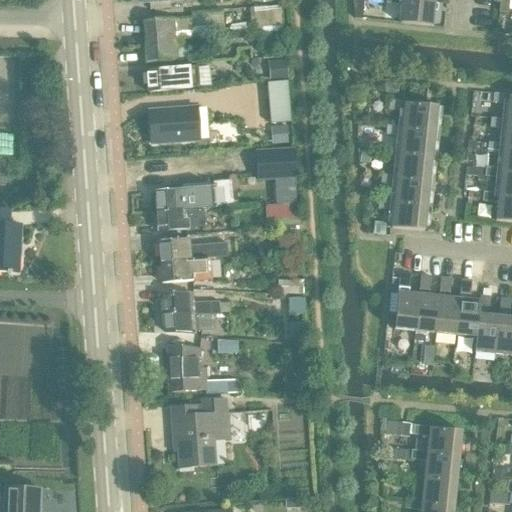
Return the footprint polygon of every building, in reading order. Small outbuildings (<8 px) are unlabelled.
[(401,6),(399,24),(431,27),(434,2),(411,0),(385,0),(385,4),(401,6)] [(499,0),(499,13),(507,13),(508,0),(499,0)] [(190,39),(190,38),(223,36),(221,11),(190,13),(190,18),(172,20),(172,21),(142,23),(145,64),(175,62),(174,49),(182,48),(181,40),(190,39)] [(271,80),(287,78),(285,62),(284,62),(269,63),(271,80)] [(175,70),(146,72),(147,94),(178,91),(177,91),(191,90),(191,89),(197,89),(208,88),(206,69),(195,70),(176,71),(175,70)] [(287,82),(266,84),(269,125),(290,123),(287,82)] [(507,105),(506,121),(505,123),(511,123),(511,98),(508,98),(508,96),(493,94),(492,104),(507,105)] [(403,112),(401,128),(401,130),(433,133),(436,109),(404,105),(404,103),(389,102),(388,111),(403,112)] [(198,142),(196,109),(148,113),(151,145),(198,142)] [(504,130),(503,146),(503,148),(511,148),(511,123),(505,123),(506,121),(490,119),(489,128),(504,130)] [(286,127),(274,128),(276,145),(288,143),(286,127)] [(401,137),(399,153),(399,155),(431,158),(433,133),(401,130),(401,128),(386,127),(385,136),(401,137)] [(502,154),(500,170),(500,173),(511,173),(511,148),(503,148),(503,146),(487,144),(487,153),(502,154)] [(292,151),(256,153),(258,181),(274,180),(294,179),(292,151)] [(361,151),(360,164),(370,165),(371,152),(361,151)] [(398,162),(396,177),(396,180),(428,183),(431,158),(399,155),(399,153),(384,151),(383,160),(398,162)] [(500,179),(498,195),(498,197),(511,198),(511,173),(500,173),(500,170),(485,168),(484,177),(500,179)] [(395,186),(394,202),(393,205),(426,208),(428,183),(396,180),(396,177),(381,176),(380,185),(395,186)] [(196,191),(154,194),(156,214),(186,212),(186,211),(214,208),(213,190),(196,191)] [(497,203),(495,222),(511,223),(511,198),(498,197),(498,195),(482,193),(481,202),(497,203)] [(393,211),(391,230),(423,233),(426,208),(393,205),(394,202),(378,200),(378,209),(393,211)] [(280,229),(282,229),(297,228),(296,205),(279,206),(280,229)] [(0,272),(19,274),(21,227),(9,227),(9,213),(0,212),(0,272)] [(156,214),(157,234),(187,232),(187,230),(203,229),(202,212),(186,213),(186,212),(156,214)] [(282,229),(283,256),(298,256),(297,228),(282,229)] [(160,264),(206,261),(227,259),(226,244),(189,247),(188,242),(159,244),(160,264)] [(206,262),(206,261),(160,264),(161,285),(210,281),(208,262),(206,262)] [(393,332),(414,334),(418,296),(407,295),(409,276),(399,275),(393,332)] [(418,296),(414,334),(436,336),(440,298),(438,298),(428,297),(430,278),(420,277),(418,296)] [(440,298),(436,336),(456,338),(460,301),(459,300),(448,299),(450,281),(440,280),(438,298),(440,298)] [(277,293),(303,294),(303,282),(277,282),(277,293)] [(460,301),(456,338),(475,340),(473,354),(474,354),(479,302),(468,301),(470,283),(461,282),(459,300),(460,301)] [(162,294),(163,314),(193,316),(193,317),(209,316),(228,314),(228,304),(218,305),(218,303),(192,305),(191,296),(162,294)] [(479,302),(474,354),(494,356),(498,319),(487,318),(489,299),(480,298),(479,302)] [(288,316),(304,316),(304,299),(298,299),(298,300),(287,301),(288,316)] [(498,319),(494,356),(511,357),(511,319),(508,319),(510,301),(500,300),(498,319)] [(210,332),(209,316),(193,317),(193,316),(163,314),(165,334),(195,335),(194,333),(210,332)] [(303,323),(288,324),(289,340),(304,339),(303,323)] [(237,342),(218,341),(218,354),(238,353),(237,342)] [(166,348),(165,348),(167,394),(168,394),(205,392),(205,396),(225,395),(225,381),(205,382),(204,370),(200,371),(199,351),(166,348)] [(228,439),(226,415),(224,400),(200,402),(201,407),(170,410),(172,432),(176,432),(179,469),(214,466),(212,441),(228,439)] [(394,424),(393,436),(406,438),(408,425),(394,424)] [(428,436),(426,452),(426,453),(458,456),(461,432),(429,429),(429,427),(413,426),(412,435),(428,436)] [(511,446),(504,446),(503,456),(511,456),(511,446)] [(390,450),(389,459),(394,460),(400,456),(400,451),(390,450)] [(425,461),(423,477),(423,479),(456,482),(458,456),(426,453),(426,452),(410,451),(409,459),(425,461)] [(494,470),(493,481),(506,483),(507,472),(494,470)] [(422,486),(421,501),(421,503),(453,506),(456,482),(423,479),(423,477),(408,475),(407,484),(422,486)] [(0,489),(0,511),(38,511),(39,491),(11,490),(5,489),(0,489)] [(490,495),(489,505),(498,506),(499,496),(490,495)] [(421,501),(405,500),(405,509),(420,511),(419,511),(452,511),(453,506),(421,503),(421,501)]
